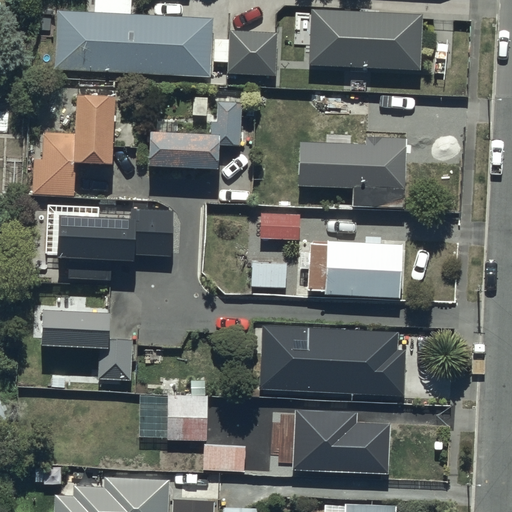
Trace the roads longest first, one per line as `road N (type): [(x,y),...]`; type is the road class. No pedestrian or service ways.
road 1 (residential): [(511,322),(220,311),(190,302),(193,189)]
road 2 (residential): [(505,511),(511,384)]
